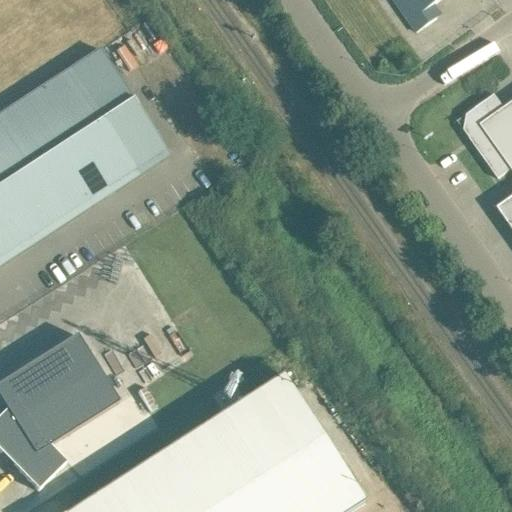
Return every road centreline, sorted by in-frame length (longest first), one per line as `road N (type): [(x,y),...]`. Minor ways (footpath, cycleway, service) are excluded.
road 1 (unclassified): [(511,297),(384,112)]
road 2 (unclassified): [(384,112),(511,19)]
road 3 (unclassified): [(384,112),(354,89),(291,0)]
